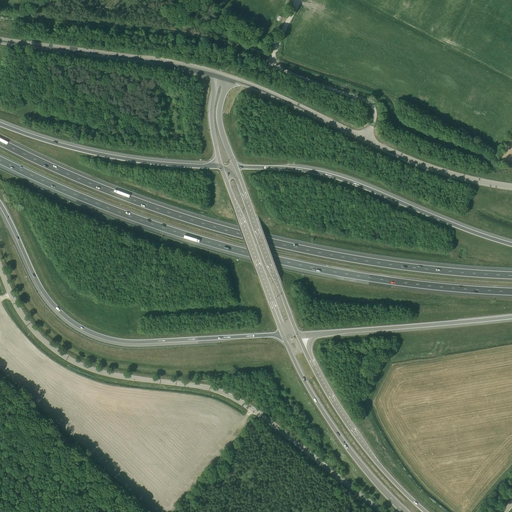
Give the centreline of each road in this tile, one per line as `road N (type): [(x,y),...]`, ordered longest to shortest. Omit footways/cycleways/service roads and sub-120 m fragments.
road 1 (motorway): [(511,275),(360,260),(226,230),(102,188),(0,141)]
road 2 (motorway): [(0,160),(97,204),(225,247),(391,281),(511,291)]
road 3 (tertiary): [(380,511),(232,396),(70,360),(31,329),(0,269)]
road 4 (motorway): [(0,202),(45,296),(84,330),(133,342),(282,334)]
road 5 (tertiary): [(511,186),(437,171),(223,76)]
road 6 (motorway): [(511,245),(313,172),(235,167)]
road 7 (motorway): [(221,167),(86,151),(0,123)]
road 8 (tertiary): [(223,76),(0,41)]
road 9 (primary): [(425,511),(340,413),(297,334)]
road 10 (primary): [(282,334),(327,418),(404,511)]
road 11 (motorway): [(297,334),(511,316)]
road 12 (primary): [(297,334),(235,167)]
road 13 (primary): [(221,167),(282,334)]
